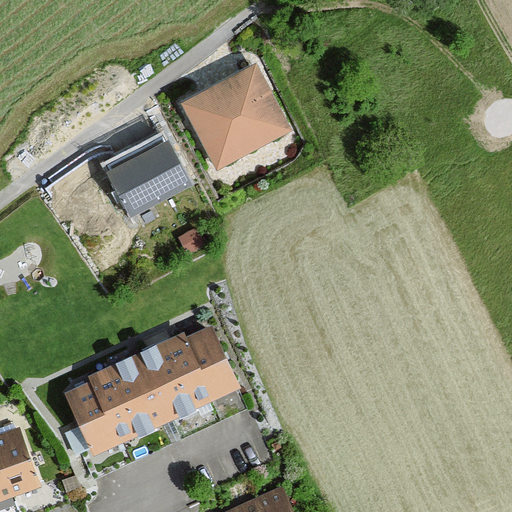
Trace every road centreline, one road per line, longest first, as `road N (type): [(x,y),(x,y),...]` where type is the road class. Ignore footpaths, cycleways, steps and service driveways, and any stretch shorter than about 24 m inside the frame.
road 1 (residential): [(257,8),(0,200)]
road 2 (motorway): [(0,56),(151,0)]
road 3 (residential): [(137,511),(175,461),(241,431)]
